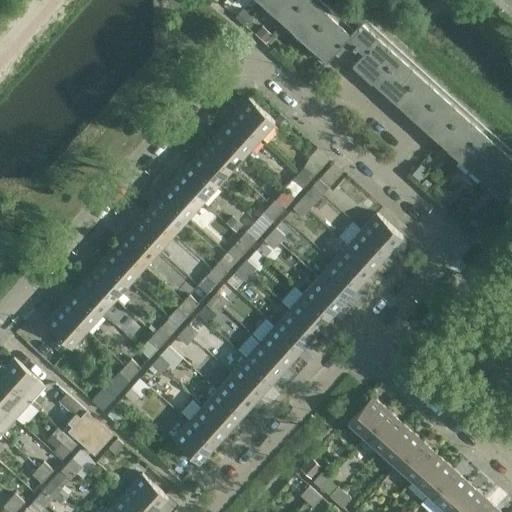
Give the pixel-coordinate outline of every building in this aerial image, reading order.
[(350,31),(315,0),(256,0),(325,61),(340,45),(357,60),(354,63),(502,196),(511,185),(511,156),(360,19),(350,31)] [(248,97),(233,113),(259,137),(274,121),(248,97)] [(259,137),(233,113),(218,129),(245,153),(259,137)] [(245,153),(218,129),(204,145),(230,169),(245,153)] [(230,169),(204,145),(190,161),(216,185),(230,169)] [(216,185),(190,161),(175,177),(201,201),(216,185)] [(307,181),(314,174),(304,166),(298,172),(307,181)] [(307,181),(298,172),(292,178),(302,187),(307,181)] [(201,201),(175,177),(161,193),(187,217),(201,201)] [(327,187),(318,178),(312,184),(322,193),(327,187)] [(161,193),(146,209),(172,233),(187,217),(161,193)] [(313,203),(303,194),(297,201),(307,210),(313,203)] [(269,204),(279,213),(285,206),(275,197),(269,204)] [(307,210),(297,201),(292,207),(301,216),(307,210)] [(263,211),(273,219),(279,213),(269,204),(263,211)] [(146,209),(132,225),(158,249),(172,233),(146,209)] [(375,212),(360,228),(387,252),(402,235),(375,212)] [(158,249),(132,225),(117,241),(143,265),(158,249)] [(269,233),(278,242),(284,235),(275,226),(269,233)] [(360,228),(346,244),(372,268),(387,252),(360,228)] [(240,236),(250,245),(256,238),(246,229),(240,236)] [(269,233),(263,239),(272,248),(278,242),(269,233)] [(234,242),(244,251),(250,245),(240,236),(234,242)] [(143,265),(117,241),(103,257),(129,281),(143,265)] [(372,268),(346,244),(332,260),(358,284),(372,268)] [(255,250),(246,259),(246,258),(240,265),(249,274),(256,267),(258,269),(266,260),(255,250)] [(103,257),(88,273),(114,297),(129,281),(103,257)] [(358,284),(332,260),(317,277),(343,300),(358,284)] [(221,277),(227,270),(217,261),(211,268),(221,277)] [(249,274),(240,265),(234,271),(244,280),(249,274)] [(221,277),(211,268),(205,274),(215,283),(221,277)] [(88,273),(74,289),(100,313),(114,297),(88,273)] [(317,277),(303,293),(329,316),(343,300),(317,277)] [(74,289),(59,305),(86,329),(100,313),(74,289)] [(227,299),(217,290),(211,297),(221,306),(227,299)] [(192,309),(198,302),(188,293),(182,300),(192,309)] [(329,316),(303,293),(288,309),(314,332),(329,316)] [(221,306),(211,297),(205,303),(215,312),(221,306)] [(192,309),(182,300),(176,306),(186,315),(192,309)] [(59,305),(44,322),(70,346),(86,329),(59,305)] [(288,309),(274,325),(300,348),(314,332),(288,309)] [(198,331),(188,322),(182,329),(192,338),(198,331)] [(300,348),(274,325),(260,341),(286,364),(300,348)] [(160,326),(154,332),(164,341),(169,334),(160,326)] [(192,338),(182,329),(176,335),(186,344),(192,338)] [(154,332),(148,338),(158,347),(164,341),(154,332)] [(286,364),(260,341),(245,357),(271,380),(286,364)] [(153,361),(163,370),(169,363),(159,354),(153,361)] [(0,363),(0,374),(30,401),(45,385),(13,356),(4,366),(0,363)] [(124,364),(134,373),(141,366),(130,357),(124,364)] [(271,380),(245,357),(231,373),(257,396),(271,380)] [(153,361),(147,367),(157,376),(163,370),(153,361)] [(119,370),(120,371),(106,386),(115,394),(129,379),(134,373),(124,364),(119,370)] [(257,396),(231,373),(216,389),(242,412),(257,396)] [(30,401),(0,374),(0,403),(15,418),(30,401)] [(140,396),(130,387),(123,393),(133,403),(140,396)] [(216,389),(202,405),(228,428),(242,412),(216,389)] [(371,395),(347,421),(364,436),(387,410),(371,395)] [(15,418),(0,403),(0,432),(1,434),(15,418)] [(228,428),(202,405),(187,421),(213,444),(228,428)] [(113,434),(86,410),(81,416),(77,413),(69,422),(72,425),(68,429),(96,454),(113,434)] [(387,410),(364,436),(380,450),(403,424),(387,410)] [(213,444),(187,421),(173,438),(198,461),(213,444)] [(403,424),(380,450),(396,465),(419,439),(403,424)] [(51,433),(70,450),(76,443),(57,426),(51,433)] [(114,453),(123,443),(116,438),(108,447),(114,453)] [(419,439),(396,465),(412,479),(436,454),(419,439)] [(55,466),(62,459),(52,450),(46,457),(55,466)] [(102,454),(96,461),(103,468),(109,461),(102,454)] [(436,454),(412,479),(428,494),(452,468),(436,454)] [(66,463),(76,472),(82,466),(72,457),(66,463)] [(310,457),(300,468),(310,477),(320,466),(310,457)] [(47,475),(53,469),(43,460),(37,466),(47,475)] [(66,463),(60,470),(70,478),(76,472),(66,463)] [(47,475),(37,466),(31,473),(41,482),(47,475)] [(452,468),(428,494),(445,509),(468,483),(452,468)] [(312,481),(319,487),(327,477),(321,471),(312,481)] [(141,472),(127,488),(153,511),(167,496),(141,472)] [(57,473),(51,479),(61,487),(66,481),(57,473)] [(51,479),(37,495),(47,504),(52,498),(52,497),(61,487),(51,479)] [(468,483),(445,509),(448,511),(470,511),(484,497),(468,483)] [(25,495),(30,489),(24,484),(19,490),(25,495)] [(312,506),(321,496),(314,491),(308,485),(300,495),(306,500),(312,506)] [(343,491),(337,486),(328,495),(335,501),(343,491)] [(152,511),(153,511),(127,488),(112,504),(120,511),(152,511)] [(343,491),(335,501),(341,507),(350,497),(343,491)] [(18,507),(24,501),(14,492),(8,498),(18,507)] [(37,495),(31,502),(41,511),(47,504),(37,495)] [(484,497),(470,511),(500,511),(484,497)] [(13,511),(18,507),(8,498),(2,505),(10,511),(13,511)]
